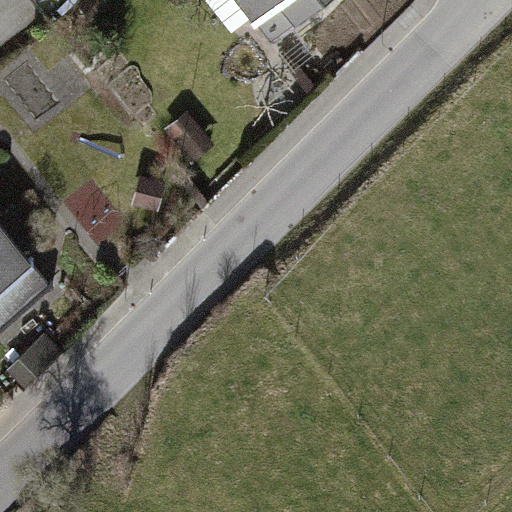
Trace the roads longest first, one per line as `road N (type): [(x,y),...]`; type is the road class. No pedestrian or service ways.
road 1 (tertiary): [(480,0),(0,470)]
road 2 (unknown): [(57,100),(196,278)]
